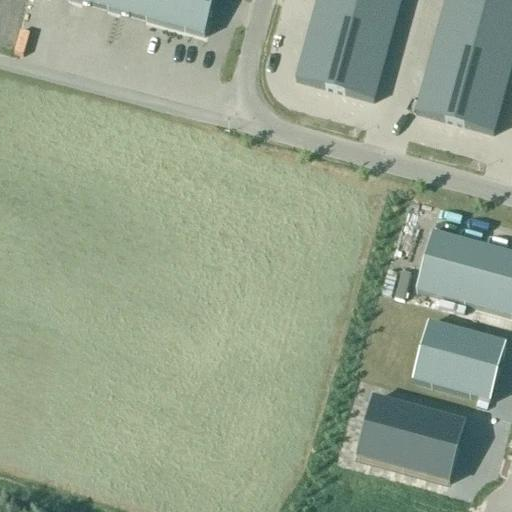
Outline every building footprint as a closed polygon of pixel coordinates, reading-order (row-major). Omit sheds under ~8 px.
[(215,0),(59,0),(205,40),(215,0)] [(318,0),(295,84),(374,105),(402,0),(318,0)] [(511,0),(453,0),(419,121),(498,142),(511,89),(511,0)] [(415,294),(511,321),(511,257),(432,235),(415,294)] [(505,348),(428,326),(412,385),(489,407),(505,348)] [(373,404),(358,464),(448,488),(464,428),(373,404)]
